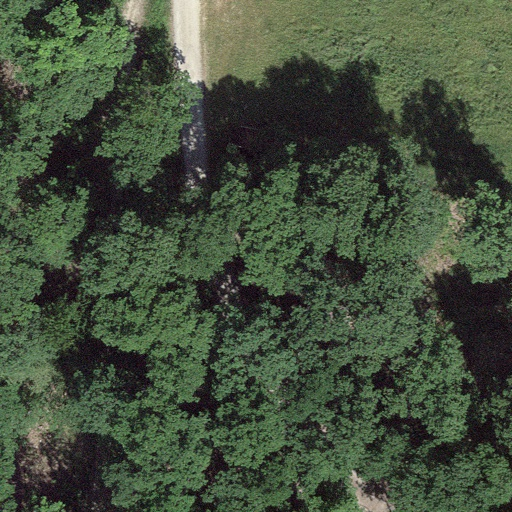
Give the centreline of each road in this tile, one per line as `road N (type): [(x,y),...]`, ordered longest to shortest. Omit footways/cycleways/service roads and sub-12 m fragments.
road 1 (track): [(189,0),(207,215),(252,351),(284,400),(406,511)]
road 2 (track): [(131,0),(104,511)]
